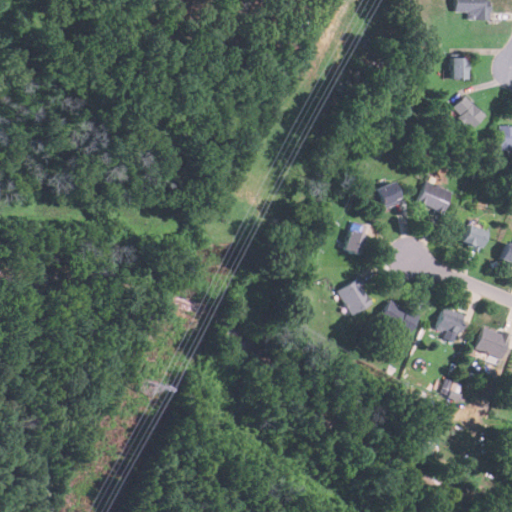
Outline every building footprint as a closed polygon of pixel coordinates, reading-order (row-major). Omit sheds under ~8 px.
[(466,18),(486,18),(486,0),(453,0),(453,10),(466,10),(466,18)] [(466,77),(466,56),(448,56),(448,77),(466,77)] [(467,130),(483,114),(462,94),(447,109),(467,130)] [(511,125),(497,125),(497,150),(511,150),(511,125)] [(440,214),(450,191),(424,179),(414,202),(440,214)] [(369,190),(378,210),(400,199),(391,180),(369,190)] [(342,249),(358,253),(366,226),(350,221),(342,249)] [(458,241),(476,251),(485,232),(467,222),(458,241)] [(511,243),(506,241),(499,256),(511,261),(511,243)] [(337,286),(345,313),(368,306),(360,279),(337,286)] [(416,313),(387,299),(376,322),(406,336),(416,313)] [(434,327),(456,334),(462,313),(440,306),(434,327)] [(499,357),(508,334),(481,324),(473,348),(499,357)]
